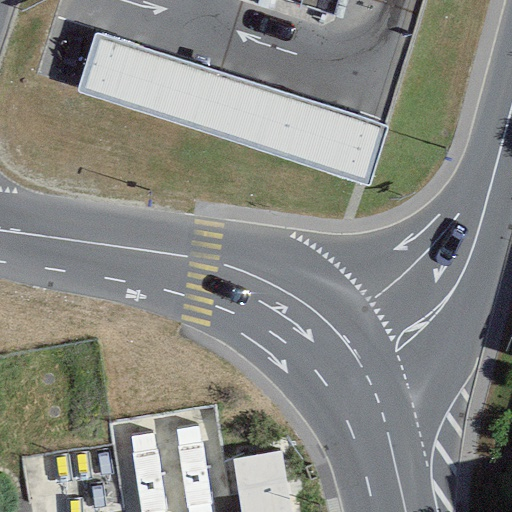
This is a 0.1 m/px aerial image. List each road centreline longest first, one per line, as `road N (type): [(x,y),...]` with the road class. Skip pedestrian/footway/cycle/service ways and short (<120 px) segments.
road 1 (unclassified): [(0,229),(207,261),(327,321)]
road 2 (unclassified): [(389,437),(450,359),(499,165)]
road 3 (unclassified): [(499,165),(450,225),(327,321)]
road 4 (unclassified): [(327,321),(367,376),(389,437)]
